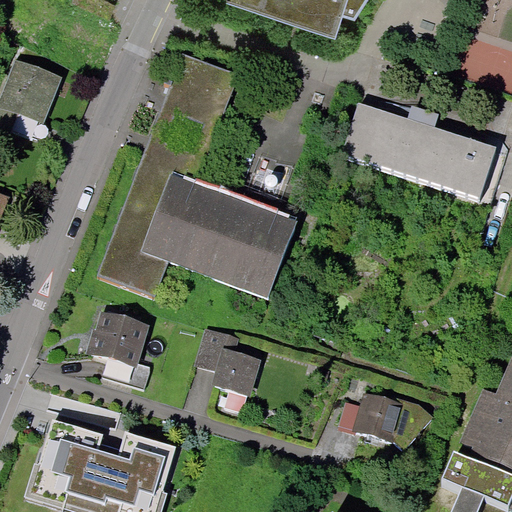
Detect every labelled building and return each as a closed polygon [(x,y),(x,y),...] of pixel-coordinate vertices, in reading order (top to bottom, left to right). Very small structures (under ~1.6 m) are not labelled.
[(116,4),(107,0),(72,0),(72,1),(109,18),(116,4)] [(248,0),(332,27),(338,8),(352,12),(360,0),(248,0)] [(239,78),(183,57),(98,279),(155,301),(169,263),(269,301),(296,231),(196,193),(239,78)] [(57,80),(19,65),(0,112),(0,127),(33,140),(57,80)] [(147,331),(104,318),(93,357),(109,362),(103,379),(145,392),(152,370),(136,365),(147,331)] [(258,365),(234,358),(239,341),(208,331),(197,367),(221,374),(217,388),(230,392),(225,409),(244,415),(258,365)] [(511,511),(511,484),(497,478),(502,468),(511,472),(511,380),(501,405),(485,398),(465,445),(482,452),(475,468),(455,459),(442,487),(464,497),(457,511),(511,511)] [(395,401),(394,404),(367,397),(356,434),(394,445),(394,444),(405,453),(434,421),(420,408),(399,401),(395,401)] [(117,452),(96,446),(100,431),(52,417),(38,462),(34,462),(24,495),(82,511),(160,511),(166,490),(159,488),(173,444),(124,430),(117,452)]
